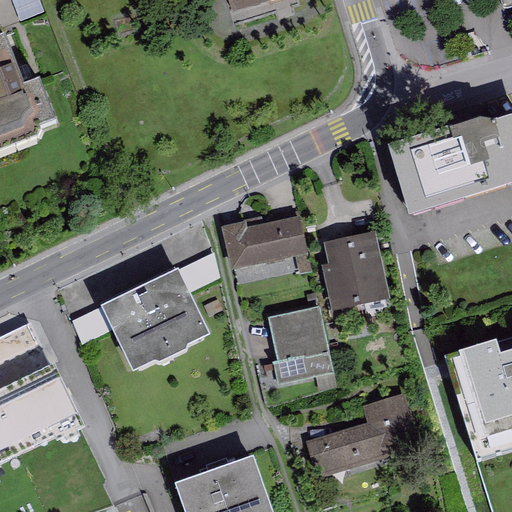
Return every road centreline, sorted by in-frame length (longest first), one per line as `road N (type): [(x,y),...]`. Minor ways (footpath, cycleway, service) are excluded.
road 1 (residential): [(0,295),(372,116)]
road 2 (residential): [(372,116),(511,73)]
road 3 (residential): [(372,116),(384,77),(358,0)]
